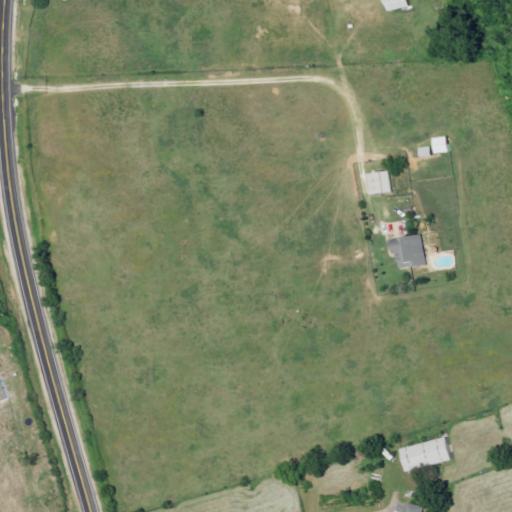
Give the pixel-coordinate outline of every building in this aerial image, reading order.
[(391,0),(394,12),(416,7),(414,0),(391,0)] [(440,153),(454,152),(454,137),(439,137),(440,153)] [(424,148),(425,157),(437,156),(435,146),(424,148)] [(397,193),(395,171),(373,173),(375,195),(397,193)] [(432,265),(427,235),(401,240),(406,270),(432,265)] [(404,448),(409,471),(458,462),(454,439),(404,448)] [(410,511),(427,511),(429,507),(413,503),(410,511)]
